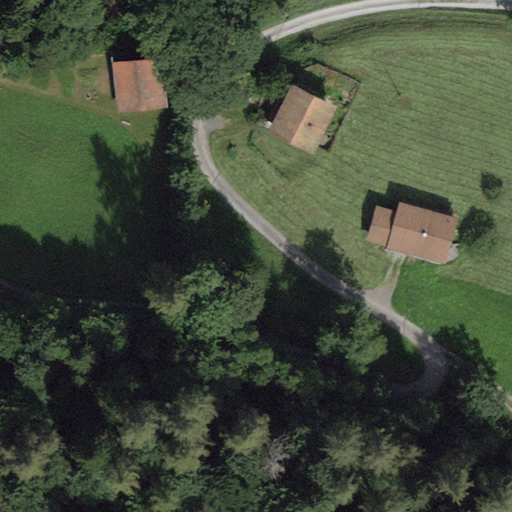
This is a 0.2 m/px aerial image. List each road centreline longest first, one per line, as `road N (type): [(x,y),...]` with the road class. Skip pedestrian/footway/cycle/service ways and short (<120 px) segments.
road 1 (track): [(511,6),(418,2),(326,10),(222,58),(197,113),(215,176),(334,281),(452,363)]
road 2 (track): [(0,298),(395,396),(452,363)]
